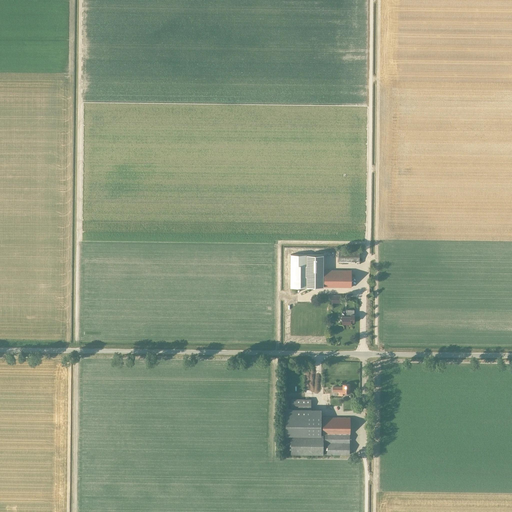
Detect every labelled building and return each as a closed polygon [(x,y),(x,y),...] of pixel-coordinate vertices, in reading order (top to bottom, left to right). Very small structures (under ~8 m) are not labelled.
[(359,263),(359,250),(338,250),(338,263),(359,263)] [(290,254),(290,287),(306,287),(306,254),(290,254)] [(323,255),(306,254),(306,287),(323,287),(323,276),(324,276),(324,272),(323,272),(323,255)] [(351,287),(351,270),(324,270),(324,272),(324,276),(324,287),(351,287)] [(346,316),(342,316),(342,324),(350,324),(350,322),(354,322),(354,310),(346,310),(346,314),(346,316)] [(342,392),(350,392),(350,384),(342,384),(342,387),(333,386),(333,391),(338,391),(338,396),(342,396),(342,392)] [(323,432),(323,435),(321,435),(321,409),(311,409),(311,399),(291,399),(291,409),(285,409),(285,435),(291,435),(291,454),(323,454),(323,443),(324,443),(324,454),(349,455),(350,418),(323,417),(323,432)]
